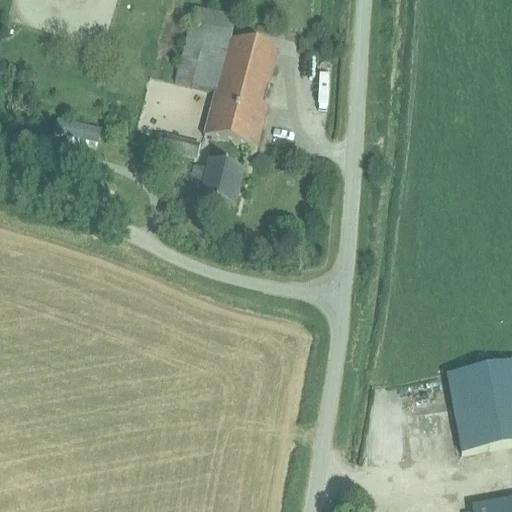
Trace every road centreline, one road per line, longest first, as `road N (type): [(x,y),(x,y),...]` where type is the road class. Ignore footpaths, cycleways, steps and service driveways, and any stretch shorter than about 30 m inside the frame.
road 1 (unclassified): [(0,189),(110,226),(195,269),(344,307)]
road 2 (unclassified): [(344,307),(361,0)]
road 3 (unclassified): [(312,511),(344,307)]
